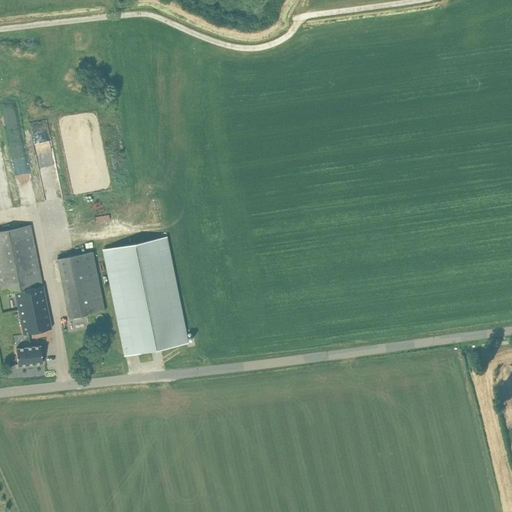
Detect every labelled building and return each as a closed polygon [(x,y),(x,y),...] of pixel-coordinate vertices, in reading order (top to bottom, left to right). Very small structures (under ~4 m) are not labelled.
[(0,230),(0,294),(15,291),(43,286),(31,225),(0,230)] [(165,237),(104,249),(125,355),(186,343),(165,237)] [(57,259),(62,283),(97,276),(92,252),(57,259)] [(51,329),(43,286),(15,291),(23,334),(51,329)] [(87,314),(85,304),(67,308),(69,318),(87,314)] [(41,345),(17,348),(19,366),(43,363),(41,345)]
